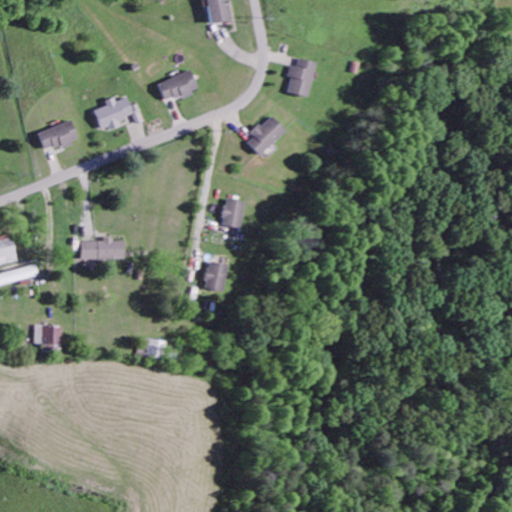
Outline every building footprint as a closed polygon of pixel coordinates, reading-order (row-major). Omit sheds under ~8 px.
[(230,22),(224,0),(205,0),(204,0),(210,27),(230,22)] [(291,69),(284,95),(305,100),(314,66),(297,61),(295,70),(291,69)] [(198,92),(190,72),(156,87),(165,106),(198,92)] [(103,104),(105,110),(93,114),(99,132),(133,121),(126,101),(114,104),(113,101),(103,104)] [(249,137),(252,140),(246,146),(257,159),(284,134),(269,118),(249,137)] [(44,156),(77,142),(69,123),(36,137),(44,156)] [(220,228),(238,231),(242,205),(224,202),(220,228)] [(0,268),(16,264),(9,237),(0,239),(0,268)] [(79,243),(79,262),(123,262),(123,244),(113,244),(113,243),(79,243)] [(202,291),(220,295),(225,268),(207,265),(202,291)] [(0,288),(37,279),(33,267),(0,276),(0,288)] [(33,347),(41,347),(41,353),(60,354),(61,330),(34,329),(33,347)] [(164,345),(148,342),(145,361),(161,364),(164,345)]
